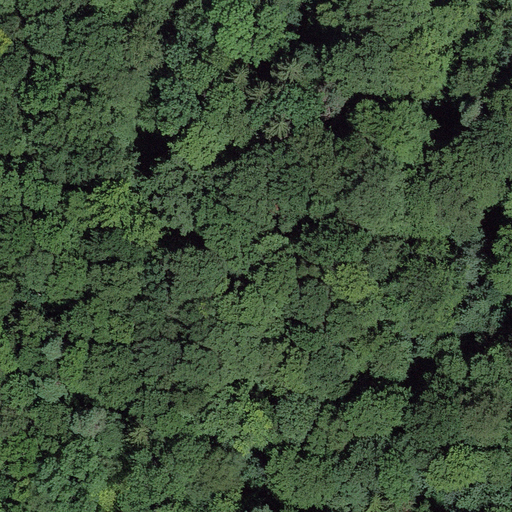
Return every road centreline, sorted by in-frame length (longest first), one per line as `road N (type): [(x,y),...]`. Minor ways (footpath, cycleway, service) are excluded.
road 1 (track): [(511,277),(352,0)]
road 2 (track): [(0,314),(75,511)]
